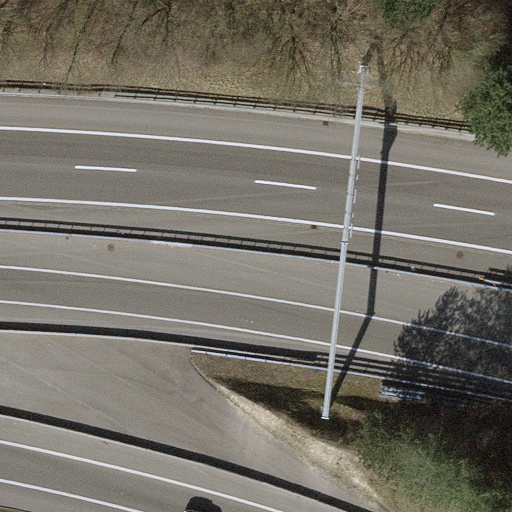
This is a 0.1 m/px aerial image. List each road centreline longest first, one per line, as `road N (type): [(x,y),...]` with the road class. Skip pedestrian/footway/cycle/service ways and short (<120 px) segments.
road 1 (motorway): [(0,284),(275,318),(511,365)]
road 2 (motorway): [(511,218),(288,185),(0,164)]
road 3 (motorway): [(0,462),(209,511)]
